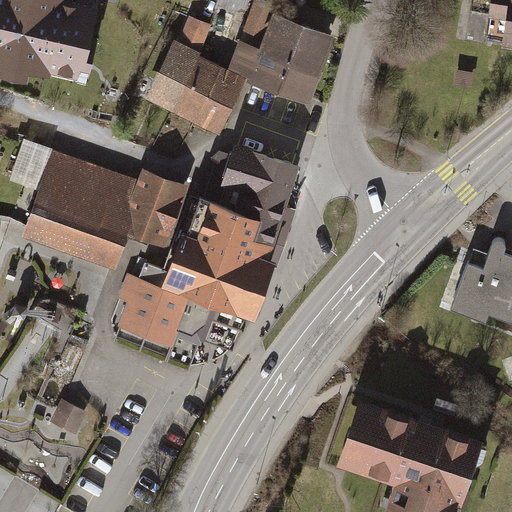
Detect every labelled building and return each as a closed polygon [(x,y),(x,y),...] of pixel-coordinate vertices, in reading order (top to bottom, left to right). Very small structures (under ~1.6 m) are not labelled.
[(121,17),(64,0),(0,0),(0,68),(96,98),(121,17)] [(511,0),(490,0),(484,39),(501,42),(501,46),(511,47),(511,0)] [(265,1),(236,61),(317,100),(346,40),(265,1)] [(207,46),(212,22),(188,17),(182,40),(207,46)] [(251,76),(176,40),(146,102),(221,138),(251,76)] [(473,75),(458,73),(456,85),(471,88),(473,75)] [(36,191),(20,231),(117,267),(131,229),(167,243),(188,186),(143,169),(139,181),(24,138),(8,180),(36,191)] [(227,186),(206,178),(170,279),(257,310),(309,164),(243,140),(227,186)] [(483,268),(468,262),(450,309),(485,322),(489,313),(511,321),(511,254),(504,252),(506,246),(504,243),(502,240),(498,238),(493,240),(491,245),(483,268)] [(191,297),(128,274),(118,299),(127,303),(117,330),(172,350),(191,297)] [(88,411),(62,399),(51,422),(77,435),(88,411)] [(362,400),(343,461),(402,479),(391,511),(464,511),(488,440),(362,400)]
